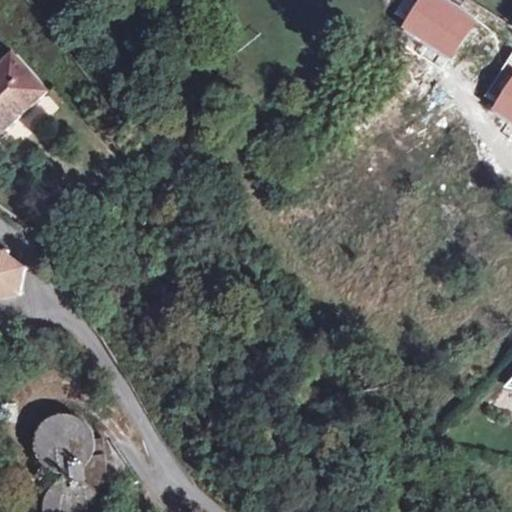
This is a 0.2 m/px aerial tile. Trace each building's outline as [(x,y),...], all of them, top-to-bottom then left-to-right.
[(468,0),(444,0),(461,11),(468,0)] [(485,27),(507,43),(511,35),(511,29),(492,16),(485,27)] [(53,92),(20,56),(0,74),(0,130),(5,136),(53,92)] [(0,303),(1,303),(1,300),(22,292),(24,296),(27,293),(24,290),(27,270),(31,269),(29,264),(25,266),(12,255),(13,250),(9,249),(8,252),(0,250),(0,303)] [(62,475),(68,474),(69,483),(64,483),(60,485),(56,487),(52,489),(48,492),(46,495),(44,499),(42,504),(41,508),(40,511),(98,511),(98,507),(97,503),(95,498),(92,494),(103,492),(96,441),(89,443),(88,439),(87,434),(82,426),(78,423),(74,420),(70,418),(66,417),(61,416),(57,416),(52,417),(48,418),(44,421),(40,423),(37,427),(34,430),(32,435),(31,439),(30,444),(30,448),(31,453),(32,457),(34,461),(37,465),(40,468),(44,471),(48,473),(53,474),(57,475),(62,475)]
